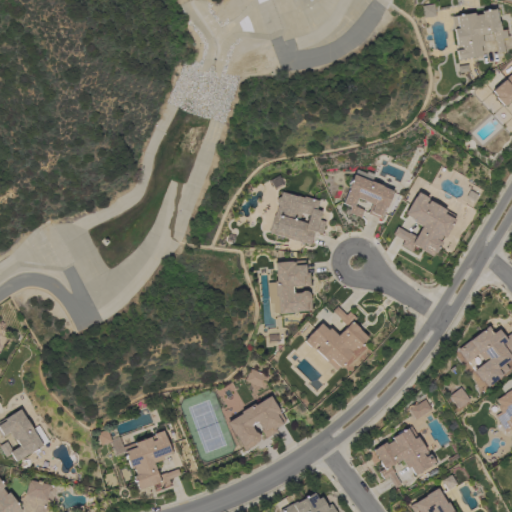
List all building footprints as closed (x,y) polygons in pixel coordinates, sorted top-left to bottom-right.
[(419,6),(420,17),(433,16),(431,4),(419,6)] [(494,9),(496,22),(497,22),(499,31),(504,30),(505,38),(501,39),(503,52),(496,53),(494,40),(493,41),(492,33),(480,35),(481,45),(478,46),(480,56),(456,60),(455,50),(460,49),(460,45),(455,46),(450,17),(473,13),(473,15),(480,14),(480,11),(494,9)] [(511,118),(510,116),(511,114),(511,97),(502,107),(494,98),(496,97),(490,91),(510,74),(511,76),(511,118)] [(370,182),(370,181),(381,186),(380,187),(392,191),(380,219),(366,214),(370,204),(356,198),(352,206),(362,210),(359,218),(347,213),(349,207),(341,204),(348,188),(347,188),(352,175),(370,182)] [(280,192),(295,196),(303,198),(303,197),(317,201),(316,205),(317,205),(315,210),(320,211),(317,220),(324,222),(321,234),(313,232),(309,245),(267,233),(272,215),(274,215),(277,205),(276,204),(275,202),(275,200),(276,198),(278,197),(279,197),(280,192)] [(391,235),(396,227),(407,233),(414,237),(420,226),(412,222),(413,220),(403,214),(413,197),(414,197),(417,192),(427,198),(424,203),(426,204),(428,201),(454,216),(452,219),(454,220),(443,238),(441,236),(438,241),(440,243),(434,254),(433,253),(431,257),(413,246),(410,252),(399,246),(402,241),(391,235)] [(272,313),(271,302),(267,302),(265,282),(273,281),(274,281),(273,263),(303,261),(304,273),(308,273),(309,286),(300,287),(300,286),(292,286),(292,287),(291,287),(291,292),(293,292),(293,293),(299,293),(300,291),(302,291),(304,291),(306,292),(308,294),(309,296),(308,298),(309,298),(310,310),(291,312),(292,313),(277,314),(277,312),(272,313)] [(326,330),(328,328),(336,336),(345,327),(339,321),(340,320),(331,311),(335,306),(344,315),(348,312),(354,319),(350,323),(366,338),(356,349),(354,347),(348,352),(350,354),(334,371),(310,347),(309,348),(302,341),(306,337),(306,336),(319,323),(326,330)] [(486,326),(491,333),(496,329),(497,331),(498,330),(504,337),(508,334),(511,339),(511,353),(509,356),(510,358),(503,364),(508,370),(485,387),(481,381),(479,382),(471,371),(483,362),(477,354),(465,363),(455,350),(486,326)] [(248,368),(267,376),(262,388),(243,380),(248,368)] [(458,387),(467,400),(456,408),(446,396),(458,387)] [(511,431),(509,427),(505,431),(494,415),(499,412),(498,411),(497,411),(497,410),(496,408),(496,407),(497,405),(494,400),(503,394),(511,388),(511,431)] [(253,444),(243,450),(233,434),(232,435),(225,423),(240,414),(239,412),(252,404),(253,406),(269,396),(284,422),(279,425),(279,424),(273,428),(275,431),(265,438),(265,437),(264,437),(259,431),(261,430),(256,423),(256,424),(255,423),(250,426),(251,427),(250,427),(253,432),(255,433),(256,434),(257,435),(258,438),(257,439),(257,441),(256,442),(254,443),(253,443),(252,443),(253,444)] [(414,420),(407,410),(408,409),(407,407),(414,402),(416,404),(423,399),(430,410),(414,420)] [(37,425),(47,441),(41,445),(14,462),(10,454),(4,457),(0,450),(0,444),(5,442),(11,451),(18,446),(15,440),(13,441),(8,434),(1,438),(0,436),(0,421),(3,420),(3,419),(18,409),(25,420),(31,429),(37,425)] [(405,428),(406,429),(410,427),(427,455),(428,454),(433,463),(413,475),(408,467),(405,469),(400,459),(388,466),(393,474),(399,484),(393,488),(387,477),(382,480),(377,472),(382,469),(371,450),(375,448),(374,447),(383,442),(385,445),(391,441),(390,438),(405,428)] [(114,457),(108,442),(99,445),(94,433),(105,428),(109,439),(117,436),(122,448),(153,436),(152,434),(161,431),(163,436),(164,436),(170,453),(161,457),(162,460),(152,463),(156,476),(164,473),(176,469),(179,475),(167,480),(169,484),(160,488),(158,482),(149,486),(149,485),(137,489),(135,484),(134,484),(132,478),(133,478),(132,476),(135,475),(132,468),(129,469),(124,453),(114,457)] [(455,484),(446,490),(440,480),(450,475),(455,484)] [(24,495),(28,480),(36,482),(37,481),(40,482),(40,483),(49,485),(45,500),(24,495)] [(0,511),(0,483),(2,486),(0,488),(5,494),(7,492),(21,511),(19,511),(0,511)] [(411,511),(408,506),(424,496),(424,495),(436,488),(445,503),(446,502),(452,511),(411,511)] [(277,511),(293,502),(294,503),(312,493),(315,499),(319,497),(324,506),(329,504),(333,511),(277,511)]
